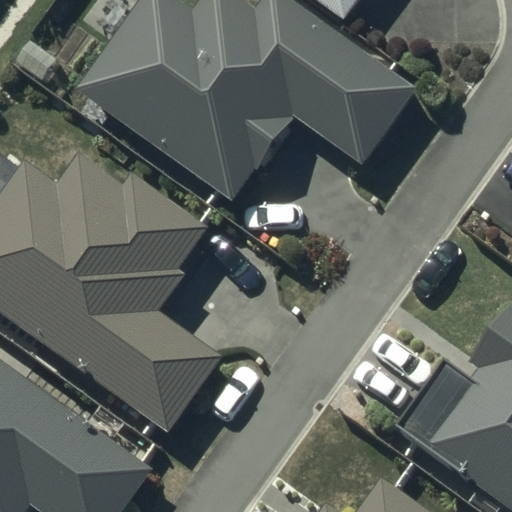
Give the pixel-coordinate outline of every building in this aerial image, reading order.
[(162,0),(154,0),(81,104),(237,214),(261,180),(267,185),(303,134),(365,178),(420,101),(277,0),(261,23),(227,0),(213,0),(197,24),(162,0)] [(299,0),(349,35),(373,0),(299,0)] [(0,322),(175,442),(224,371),(162,328),(189,288),(182,284),(211,242),(135,190),(128,201),(81,169),(62,197),(30,175),(26,180),(3,165),(0,169),(0,322)] [(400,438),(502,511),(511,511),(511,324),(475,375),(486,383),(479,392),(450,371),(400,438)] [(0,511),(138,511),(157,486),(0,373),(0,511)] [(412,511),(385,492),(370,511),(412,511)]
